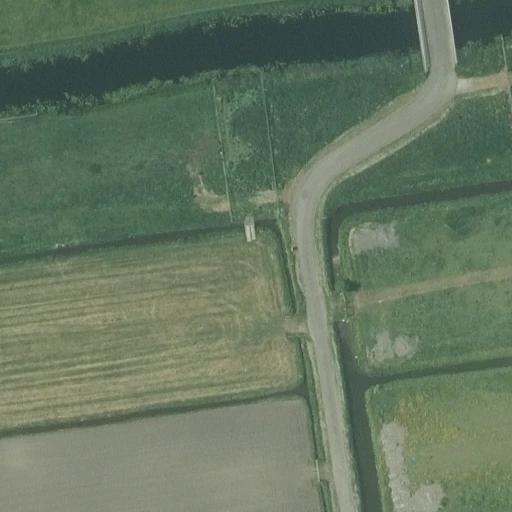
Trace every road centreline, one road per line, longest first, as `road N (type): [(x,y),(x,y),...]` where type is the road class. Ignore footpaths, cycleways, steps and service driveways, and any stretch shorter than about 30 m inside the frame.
road 1 (unclassified): [(346,511),(308,209),(317,187),(444,91),(433,0)]
road 2 (track): [(316,315),(511,284)]
road 3 (track): [(120,212),(312,199)]
